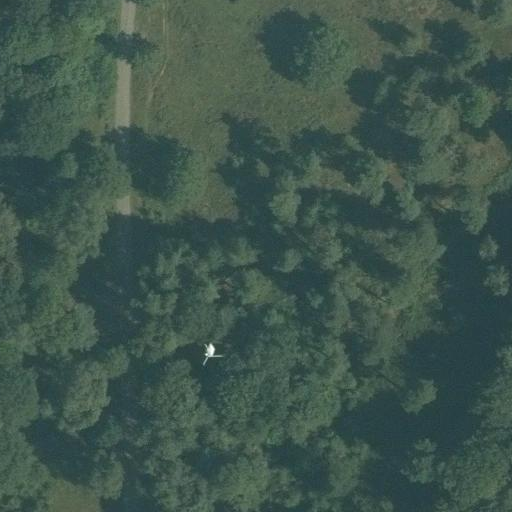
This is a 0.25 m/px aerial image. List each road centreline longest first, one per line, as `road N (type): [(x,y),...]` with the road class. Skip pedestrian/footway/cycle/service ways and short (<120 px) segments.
road 1 (track): [(131,511),(128,0)]
road 2 (unknown): [(146,339),(166,0)]
road 3 (unknown): [(210,511),(185,395),(171,366),(126,316)]
